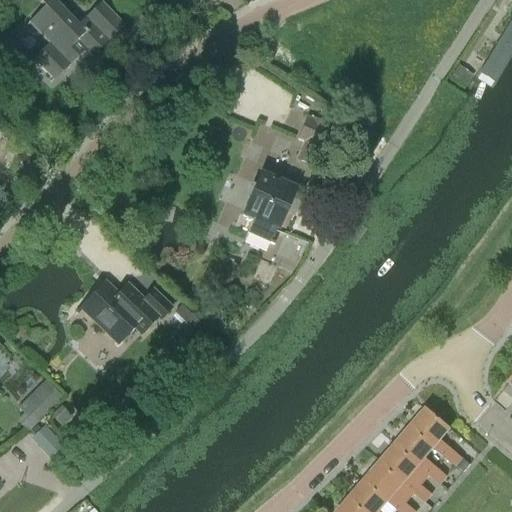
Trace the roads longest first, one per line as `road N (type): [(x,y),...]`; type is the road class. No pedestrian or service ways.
road 1 (unclassified): [(57,511),(283,304),(488,0)]
road 2 (unclassified): [(303,0),(244,25),(173,73),(0,245)]
road 3 (residential): [(459,370),(432,369),(400,388),(274,511)]
